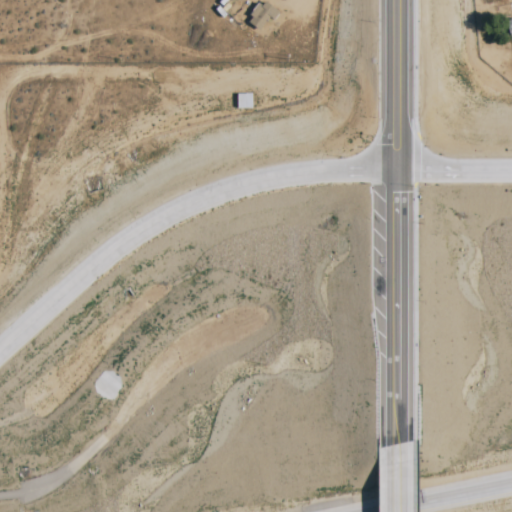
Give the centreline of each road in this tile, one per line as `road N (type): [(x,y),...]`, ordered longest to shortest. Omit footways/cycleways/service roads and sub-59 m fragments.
road 1 (tertiary): [(397,0),(397,461)]
road 2 (motorway): [(397,170),(274,178),(200,200),(119,244),(0,350)]
road 3 (motorway): [(507,484),(372,511)]
